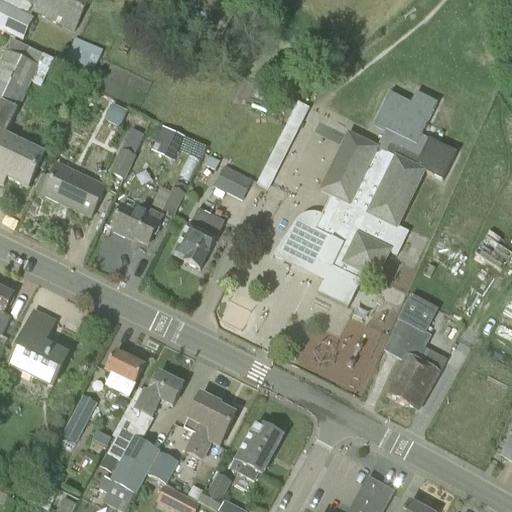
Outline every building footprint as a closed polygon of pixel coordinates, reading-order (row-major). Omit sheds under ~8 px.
[(11,0),(34,10),(31,15),(75,35),(90,0),(11,0)] [(216,52),(241,0),(200,0),(183,36),(216,52)] [(0,33),(23,44),(34,21),(0,5),(0,33)] [(93,74),(102,53),(74,41),(65,61),(93,74)] [(5,151),(10,142),(4,139),(30,85),(41,89),(54,63),(43,58),(37,70),(6,55),(0,68),(0,186),(3,188),(6,181),(7,181),(16,161),(6,157),(8,153),(5,151)] [(408,235),(397,230),(424,175),(442,184),(456,156),(421,138),(437,106),(416,95),(410,106),(389,95),(374,127),(385,133),(376,151),(348,137),(320,194),(331,199),(321,218),(318,217),(315,216),(312,216),(309,216),(306,217),(303,218),(300,220),(298,222),(296,224),(272,260),(323,285),(318,296),(348,311),(361,284),(357,282),(361,275),(375,283),(389,256),(396,259),(408,235)] [(298,132),(308,111),(297,106),(287,127),(298,132)] [(113,107),(106,120),(120,127),(126,114),(113,107)] [(151,152),(174,162),(185,138),(162,128),(151,152)] [(123,151),(136,156),(145,136),(131,131),(123,151)] [(16,161),(7,181),(28,191),(44,158),(10,142),(5,151),(8,153),(6,157),(16,161)] [(125,183),(136,159),(120,152),(109,176),(125,183)] [(220,164),(210,159),(205,169),(215,174),(220,164)] [(43,198),(90,221),(105,191),(58,168),(53,179),(44,197),(43,198)] [(242,204),(252,184),(224,170),(219,180),(214,190),(242,204)] [(267,193),(276,175),(265,170),(256,188),(267,193)] [(44,197),(53,179),(42,174),(34,192),(44,197)] [(173,220),(185,197),(184,197),(187,191),(175,186),(161,214),(173,220)] [(135,216),(121,209),(111,231),(147,248),(162,219),(150,213),(147,219),(136,214),(135,216)] [(209,256),(224,225),(197,212),(187,233),(186,232),(175,256),(186,261),(183,265),(200,273),(208,256),(209,256)] [(502,273),(511,256),(511,253),(487,238),(475,256),(502,273)] [(10,319),(4,316),(12,298),(0,292),(0,336),(1,337),(10,319)] [(424,337),(438,312),(412,298),(399,323),(424,337)] [(233,306),(226,323),(242,329),(249,313),(233,306)] [(44,348),(54,326),(34,316),(24,338),(23,338),(8,369),(51,390),(67,359),(44,348)] [(418,413),(438,376),(444,365),(406,344),(397,361),(403,364),(386,396),(418,413)] [(128,402),(134,389),(144,370),(114,356),(105,375),(113,379),(106,391),(118,397),(128,402)] [(107,458),(120,464),(113,476),(109,484),(105,481),(99,491),(107,496),(103,505),(115,511),(125,511),(135,496),(136,497),(160,455),(141,445),(146,435),(152,423),(150,421),(159,404),(172,410),(182,389),(159,377),(149,397),(138,392),(113,440),(116,442),(107,458)] [(219,450),(235,418),(219,410),(220,408),(200,398),(188,423),(184,432),(194,438),(185,455),(202,464),(211,446),(219,450)] [(77,446),(97,406),(82,399),(62,439),(77,446)] [(154,422),(165,429),(175,413),(163,406),(154,422)] [(262,432),(255,429),(231,472),(253,484),(257,475),(262,478),(282,440),(263,429),(262,432)] [(107,450),(112,441),(96,432),(91,441),(107,450)] [(511,439),(502,458),(511,464),(511,439)] [(113,476),(120,464),(107,458),(105,457),(99,469),(113,476)] [(162,457),(150,480),(166,488),(174,493),(180,481),(172,477),(178,466),(162,457)] [(221,501),(231,486),(217,477),(207,494),(206,493),(204,496),(198,506),(208,511),(218,511),(224,503),(221,501)] [(382,511),(391,496),(368,484),(352,511),(382,511)] [(167,511),(197,511),(200,508),(164,489),(155,506),(167,511)] [(187,500),(198,506),(204,496),(192,490),(187,500)]
